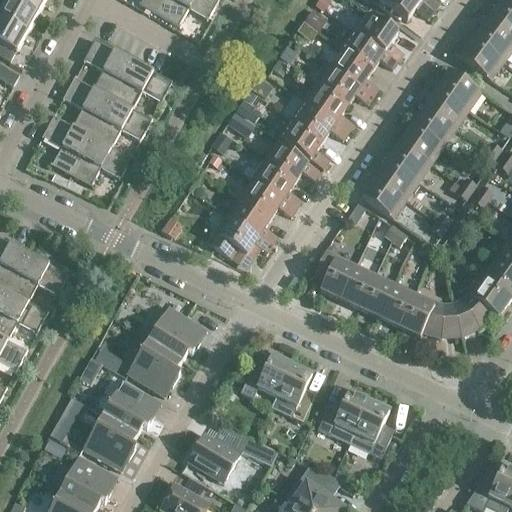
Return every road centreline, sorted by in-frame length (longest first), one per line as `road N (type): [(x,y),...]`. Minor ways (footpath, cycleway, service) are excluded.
road 1 (residential): [(247,308),(468,0)]
road 2 (residential): [(247,308),(0,186)]
road 3 (residential): [(133,511),(247,308)]
road 4 (residential): [(443,391),(247,308)]
road 5 (residential): [(0,164),(93,0)]
road 6 (residential): [(364,511),(443,391)]
